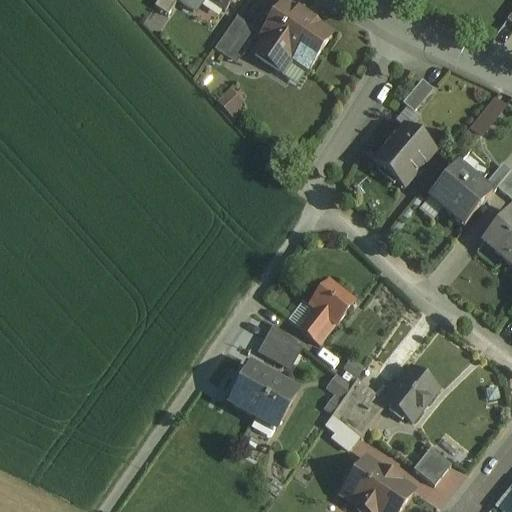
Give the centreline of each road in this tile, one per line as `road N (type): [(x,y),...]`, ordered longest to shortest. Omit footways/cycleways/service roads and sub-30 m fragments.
road 1 (residential): [(101,511),(295,237),(317,189)]
road 2 (residential): [(511,365),(418,292),(317,189)]
road 3 (residential): [(317,189),(412,33)]
